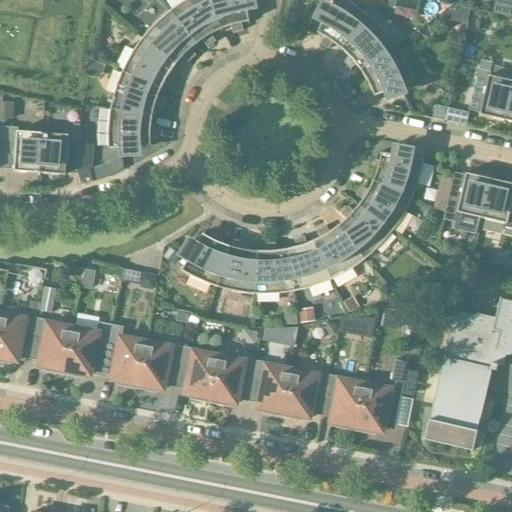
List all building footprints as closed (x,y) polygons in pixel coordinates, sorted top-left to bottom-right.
[(188,0),(170,12),(196,46),(203,41),(207,48),(216,43),(212,36),(221,31),(207,0),(188,0)] [(207,0),(221,31),(231,27),(233,35),(243,32),(241,24),(249,23),(245,0),(207,0)] [(333,44),(341,50),(370,18),(356,7),(343,0),(334,0),(317,34),(324,38),(320,44),(329,50),(333,44)] [(390,0),(389,7),(398,9),(399,0),(390,0)] [(511,18),(511,0),(496,0),(493,14),(511,18)] [(191,51),(196,46),(170,12),(158,22),(142,39),(176,66),(183,58),(189,63),(196,56),(191,51)] [(356,66),(361,72),(396,47),(386,35),(370,18),(341,50),(349,58),(343,63),(350,71),(356,66)] [(122,73),(161,90),(164,84),(171,87),(176,78),(170,74),(176,66),(142,39),(132,53),(122,73)] [(396,47),(361,72),(366,81),(359,84),(364,94),(371,90),(375,98),(414,82),(408,67),(396,47)] [(479,116),(505,122),(511,91),(511,82),(490,77),(491,74),(478,71),(470,106),(481,108),(479,116)] [(158,98),(161,90),(122,73),(116,87),(110,110),(152,118),(155,107),(162,110),(166,100),(158,98)] [(13,104),(4,103),(3,118),(3,120),(13,120),(13,104)] [(445,123),(448,111),(448,110),(436,107),(433,120),(445,123)] [(151,128),(152,118),(110,110),(108,133),(108,150),(151,147),(151,139),(158,139),(159,129),(151,128)] [(448,111),(445,123),(466,127),(469,114),(449,110),(448,110),(448,111)] [(14,173),(39,174),(42,134),(18,132),(18,129),(4,128),(3,163),(14,164),(14,173)] [(42,134),(39,174),(65,176),(66,168),(77,169),(80,133),(67,132),(67,136),(42,134)] [(377,172),(373,182),(412,199),(418,183),(423,161),(413,160),(414,154),(392,150),(391,156),(381,154),(380,162),(372,160),(369,170),(377,172)] [(81,185),(92,182),(89,171),(78,174),(81,185)] [(458,214),(482,219),(491,181),(466,175),(464,183),(453,180),(444,214),(457,217),(458,214)] [(442,177),(434,209),(444,214),(453,180),(442,177)] [(511,185),(491,181),(482,219),(506,225),(505,228),(511,230),(511,185)] [(363,201),(358,207),(392,232),(400,221),(412,199),(373,182),(368,192),(361,188),(356,197),(363,201)] [(392,232),(358,207),(353,213),(348,207),(340,215),(346,220),(338,228),(365,260),(378,249),(392,232)] [(365,260),(338,228),(330,234),(325,227),(317,232),(320,239),(314,242),(331,281),(345,273),(365,260)] [(195,279),(217,288),(229,247),(219,244),(223,237),(213,232),(210,239),(203,235),(198,243),(193,240),(182,259),(186,262),(181,271),(195,279)] [(331,281),(314,242),(307,245),(304,238),(294,241),(297,248),(286,251),(294,292),(311,288),(331,281)] [(233,292),(255,295),(258,253),(250,252),(251,244),(241,242),(240,250),(229,247),(217,288),(233,292)] [(294,292),(286,251),(276,252),(275,244),(265,245),(265,253),(258,253),(255,295),(271,295),(294,292)] [(178,255),(169,248),(163,256),(172,263),(178,255)] [(494,249),(490,264),(508,268),(511,253),(494,249)] [(92,291),(96,272),(85,270),(81,289),(92,291)] [(153,289),(155,277),(143,275),(141,286),(153,289)] [(457,277),(454,290),(464,292),(479,295),(482,283),(457,277)] [(52,314),(56,290),(44,288),(39,312),(52,314)] [(344,303),(350,313),(357,309),(351,299),(344,303)] [(422,330),(429,299),(404,304),(399,325),(422,330)] [(454,321),(425,440),(475,452),(498,351),(511,354),(511,302),(501,300),(497,319),(478,314),(477,317),(457,312),(455,321),(454,321)] [(39,304),(30,303),(28,311),(37,313),(39,304)] [(315,321),(313,309),(299,311),(301,324),(315,321)] [(187,323),(189,314),(179,312),(177,321),(187,323)] [(296,314),(284,315),(285,326),(297,325),(296,314)] [(19,353),(30,355),(37,319),(24,317),(24,320),(0,315),(0,362),(10,365),(10,361),(17,362),(19,353)] [(44,372),(64,375),(73,329),(48,325),(49,322),(37,319),(30,355),(41,357),(39,366),(45,368),(44,372)] [(340,333),(350,335),(353,319),(343,319),(340,333)] [(92,367),(103,369),(111,326),(99,323),(97,334),(73,329),(64,375),(83,379),(84,375),(90,376),(92,367)] [(330,336),(337,337),(338,326),(327,324),(327,330),(330,336)] [(117,386),(137,389),(146,343),(121,339),(124,328),(111,326),(103,369),(114,371),(112,380),(118,382),(117,386)] [(262,341),(293,347),(297,329),(264,331),(262,341)] [(165,381),(176,383),(183,347),(170,345),(170,348),(146,343),(137,389),(156,393),(157,389),(163,390),(165,381)] [(191,400),(210,403),(219,357),(195,353),(195,350),(183,347),(176,383),(187,385),(185,394),(191,396),(191,400)] [(249,397),(256,361),(243,359),(243,362),(219,357),(210,403),(229,407),(230,403),(236,404),(238,395),(249,397)] [(264,414),(283,418),(292,372),(268,367),(268,364),(256,361),(249,397),(260,399),(258,409),(264,410),(264,414)] [(389,390),(365,386),(356,432),(375,435),(376,431),(382,433),(384,423),(396,425),(408,363),(395,361),(389,390)] [(311,409),(322,411),(329,376),(316,373),(316,376),(292,372),(283,418),(302,421),(303,417),(309,419),(311,409)] [(356,432),(365,386),(341,381),(341,378),(329,376),(322,411),(333,413),(331,423),(337,424),(337,428),(356,432)]
